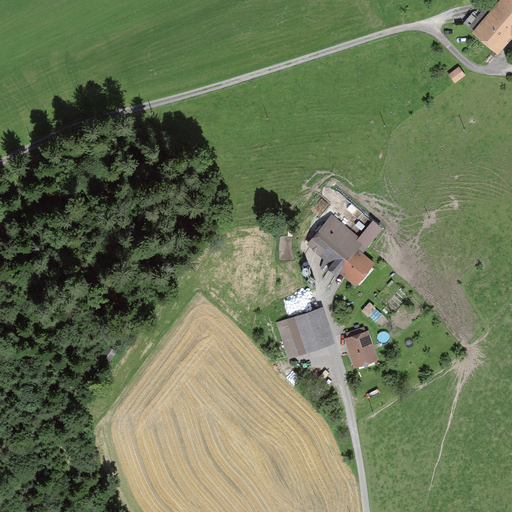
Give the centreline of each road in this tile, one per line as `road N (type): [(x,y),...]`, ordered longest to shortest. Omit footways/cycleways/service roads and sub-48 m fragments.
road 1 (track): [(0,157),(24,140),(389,27),(430,24),(460,63),(497,69)]
road 2 (residential): [(366,511),(311,261)]
